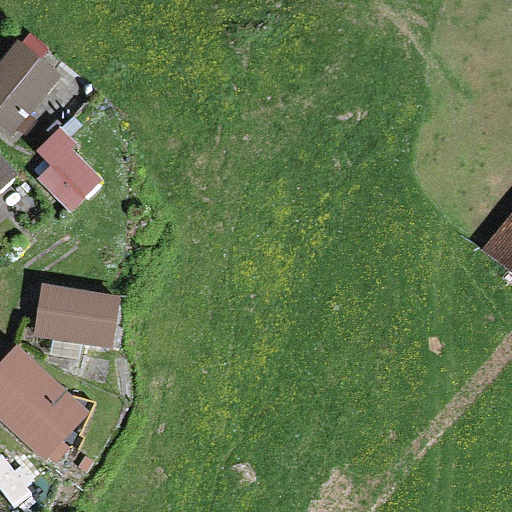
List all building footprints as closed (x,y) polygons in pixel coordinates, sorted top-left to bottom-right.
[(38,68),(20,53),(0,77),(0,128),(14,140),(47,98),(27,82),(38,68)] [(70,125),(38,157),(85,205),(117,174),(70,125)] [(0,205),(19,187),(0,168),(0,205)] [(511,223),(487,252),(511,273),(511,223)] [(127,309),(45,293),(35,346),(117,361),(127,309)] [(92,424),(19,359),(0,379),(0,421),(52,468),(92,424)]
